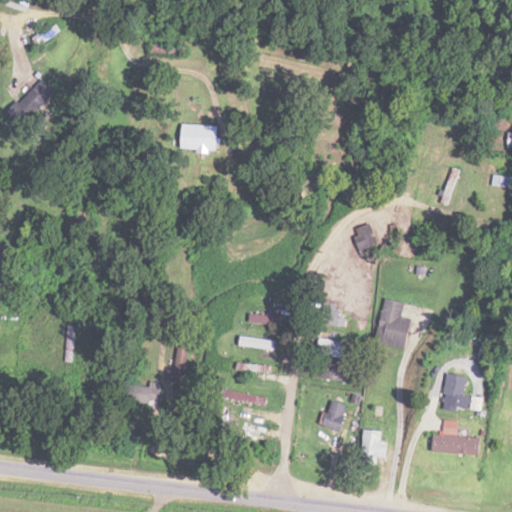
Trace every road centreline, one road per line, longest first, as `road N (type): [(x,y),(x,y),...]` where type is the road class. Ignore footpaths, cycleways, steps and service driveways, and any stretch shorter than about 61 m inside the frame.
road 1 (residential): [(370,511),(0,464)]
road 2 (residential): [(277,501),(293,357),(348,148)]
